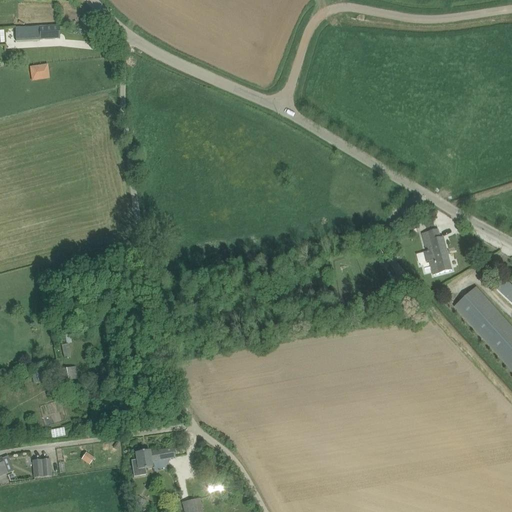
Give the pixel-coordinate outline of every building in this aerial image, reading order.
[(38,40),(60,39),(59,26),(37,27),(38,40)] [(31,68),(33,81),(48,79),(46,66),(31,68)] [(437,239),(435,231),(422,235),(427,252),(423,253),(426,263),(430,262),(433,276),(452,271),(444,238),(437,239)] [(289,274),(292,282),(299,280),(297,272),(289,274)] [(306,287),(315,284),(313,277),(304,280),(306,287)] [(511,286),(506,281),(498,289),(511,302),(511,286)] [(407,299),(412,291),(403,285),(398,294),(407,299)] [(511,327),(476,288),(454,308),(511,371),(511,327)] [(359,302),(347,303),(347,312),(360,311),(359,302)] [(65,382),(78,379),(75,367),(62,370),(65,382)] [(44,382),(41,371),(31,373),(34,384),(44,382)] [(132,461),(134,477),(146,475),(145,469),(153,468),(152,461),(175,458),(173,449),(150,453),(150,451),(136,453),(137,460),(132,461)] [(89,465),(93,460),(85,455),(81,460),(89,465)] [(52,477),(50,460),(33,461),(34,478),(52,477)] [(202,511),(200,499),(182,503),(184,511),(202,511)] [(144,505),(136,500),(132,507),(140,511),(144,505)]
